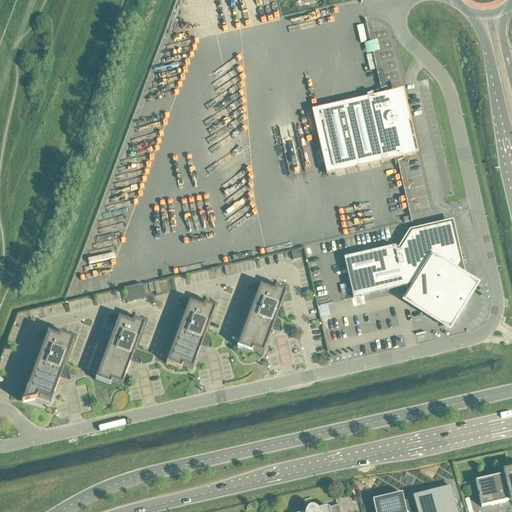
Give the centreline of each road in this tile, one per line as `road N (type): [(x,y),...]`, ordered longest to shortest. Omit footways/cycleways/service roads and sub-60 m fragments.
road 1 (primary): [(511,392),(135,478),(60,511)]
road 2 (unclassified): [(492,325),(469,341),(42,439)]
road 3 (primary): [(130,511),(511,424)]
road 4 (residential): [(406,0),(393,3),(401,37),(451,99),(497,297),(492,325)]
road 5 (unknown): [(99,303),(32,320),(5,413)]
road 6 (unknown): [(319,375),(290,270),(274,264),(239,272)]
road 7 (primary): [(478,15),(511,165)]
